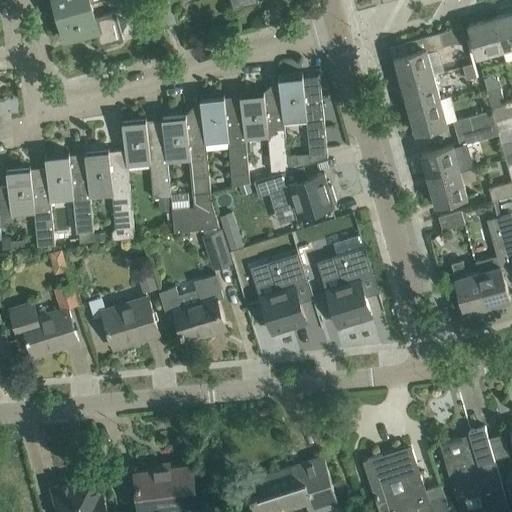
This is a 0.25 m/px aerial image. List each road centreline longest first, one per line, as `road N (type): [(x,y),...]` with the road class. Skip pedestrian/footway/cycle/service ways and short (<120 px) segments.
road 1 (residential): [(0,411),(436,369)]
road 2 (residential): [(9,0),(41,96),(64,97),(338,25)]
road 3 (residential): [(436,369),(338,25)]
